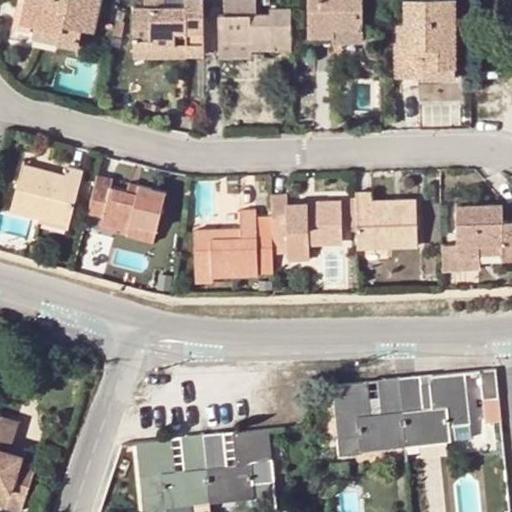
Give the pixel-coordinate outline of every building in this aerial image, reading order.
[(22,20),(26,0),(17,0),(12,27),(34,31),(36,23),(22,20)] [(26,0),(22,20),(36,23),(61,29),(59,42),(76,45),(80,26),(93,28),(99,0),(26,0)] [(176,33),(186,33),(186,56),(204,56),(203,0),(186,0),(186,5),(166,5),(166,0),(145,0),(145,6),(134,6),(134,39),(152,39),(152,43),(176,44),(176,33)] [(223,0),(224,14),(218,14),(219,43),(252,43),(252,50),(268,50),(268,44),(291,44),(290,9),(269,10),(269,13),(256,13),(256,0),(223,0)] [(307,0),(308,36),(333,35),(363,34),(362,0),(307,0)] [(396,78),(423,78),(423,67),(455,67),(454,0),(404,0),(405,23),(397,23),(397,36),(395,36),(396,78)] [(59,42),(61,29),(36,23),(34,31),(33,36),(59,42)] [(134,57),(186,56),(186,33),(176,33),(176,44),(152,43),(152,39),(134,39),(134,57)] [(363,42),(363,34),(333,35),(333,43),(363,42)] [(252,56),(252,50),(252,43),(219,43),(219,57),(252,56)] [(455,77),(455,67),(423,67),(423,78),(455,77)] [(11,208),(39,215),(68,223),(82,170),(67,166),(65,177),(37,170),(38,167),(23,163),(11,208)] [(140,185),(138,193),(127,190),(110,186),(112,178),(96,174),(87,211),(93,213),(103,215),(101,223),(129,230),(131,223),(156,229),(165,191),(140,185)] [(129,182),(127,190),(138,193),(140,185),(129,182)] [(371,204),(371,190),(356,191),(358,246),(417,245),(416,200),(400,200),(400,203),(371,204)] [(287,251),(309,251),(308,243),(341,243),(340,201),(286,203),(287,194),(271,194),(272,230),(286,229),(287,248),(287,251)] [(502,254),(502,258),(511,258),(511,220),(501,221),(501,205),(456,205),(456,242),(456,255),(479,254),(479,245),(502,245),(502,254)] [(257,273),(255,208),(240,209),(240,228),(240,236),(226,237),(225,228),(193,230),(195,284),(213,283),(213,275),(257,273)] [(0,232),(31,239),(35,217),(0,210),(0,232)] [(99,231),(101,223),(103,215),(93,213),(89,228),(99,231)] [(67,228),(68,223),(39,215),(38,220),(67,228)] [(240,228),(225,228),(226,237),(240,236),(240,228)] [(272,249),(287,248),(286,229),(272,230),(272,249)] [(456,242),(441,242),(443,271),(481,269),(480,254),(479,254),(456,255),(456,242)] [(480,254),(502,254),(502,245),(479,245),(479,254),(480,254)] [(480,371),(484,399),(499,398),(496,369),(480,371)] [(368,390),(367,382),(333,386),(340,454),(362,452),(362,449),(390,446),(389,440),(405,439),(418,437),(418,444),(450,440),(471,438),(470,425),(465,373),(434,375),(435,384),(414,385),(413,378),(400,379),(384,380),(387,412),(380,413),(379,389),(368,390)] [(434,375),(413,378),(414,385),(435,384),(434,375)] [(378,381),(379,389),(380,413),(387,412),(384,380),(378,381)] [(0,504),(21,511),(38,460),(9,450),(18,421),(0,415),(0,504)] [(253,482),(273,480),(268,429),(234,433),(237,465),(228,466),(221,466),(217,434),(203,435),(189,437),(192,469),(185,469),(174,471),(171,440),(137,443),(142,494),(162,492),(163,507),(196,503),(196,497),(208,495),(223,494),(224,500),(255,497),(253,482)] [(217,434),(221,466),(228,466),(225,433),(217,434)] [(185,469),(192,469),(189,437),(182,438),(185,469)] [(24,511),(44,511),(51,493),(37,488),(31,504),(28,503),(24,511)]
